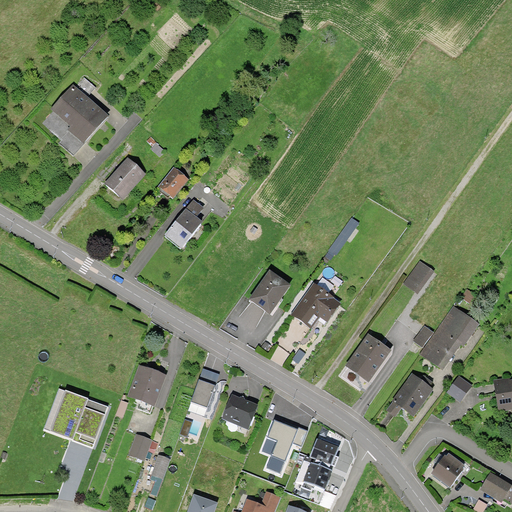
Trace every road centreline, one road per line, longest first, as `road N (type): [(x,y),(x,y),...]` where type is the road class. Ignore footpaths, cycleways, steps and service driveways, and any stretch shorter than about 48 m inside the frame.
road 1 (tertiary): [(0,213),(370,442)]
road 2 (residential): [(399,470),(437,431),(511,471)]
